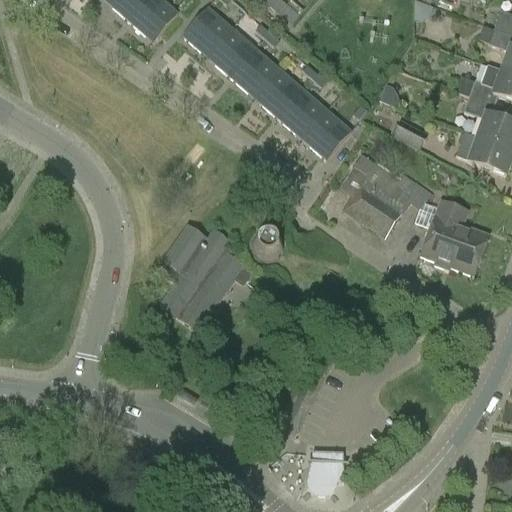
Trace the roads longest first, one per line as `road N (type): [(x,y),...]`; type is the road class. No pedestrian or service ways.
road 1 (unclassified): [(79,403),(109,281),(114,239),(104,202),(86,170),(0,111)]
road 2 (residential): [(307,194),(35,0)]
road 3 (tertiary): [(267,511),(195,454),(79,403)]
road 4 (residential): [(334,434),(368,388),(456,317)]
road 5 (residential): [(456,317),(331,231)]
